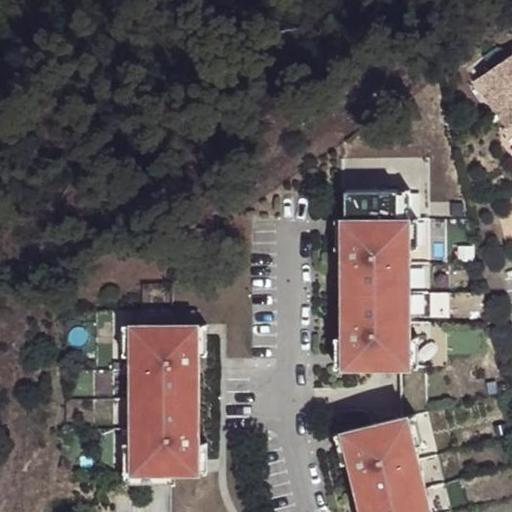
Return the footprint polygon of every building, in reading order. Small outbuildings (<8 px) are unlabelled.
[(511,58),(481,82),(500,107),(494,112),(503,125),(511,137),(511,136),(511,58)] [(481,82),(476,87),(494,112),(500,107),(481,82)] [(412,191),(347,192),(347,221),(345,220),(345,250),(345,265),(349,265),(349,323),(346,323),(346,339),(345,368),(412,368),(412,338),(412,323),(402,323),(401,265),(412,265),(411,249),(412,220),(412,191)] [(345,220),(338,220),(337,250),(345,250),(345,220)] [(419,220),(412,220),(411,249),(420,249),(419,220)] [(412,265),(401,265),(402,323),(412,323),(412,265)] [(128,317),(120,317),(119,346),(127,346),(128,317)] [(194,320),(128,317),(127,346),(126,361),(136,362),(133,420),(124,420),(123,435),(122,464),(136,465),(188,467),(190,437),(190,423),(186,422),(189,365),(193,365),(193,349),(194,320)] [(202,320),(194,320),(193,349),(201,350),(202,320)] [(420,337),(412,338),(412,368),(420,367),(420,337)] [(346,339),(338,338),(338,368),(345,368),(346,339)] [(136,362),(126,361),(124,420),(133,420),(136,362)] [(417,415),(409,417),(416,446),(424,445),(417,415)] [(409,417),(345,433),(352,462),(355,477),(359,475),(367,511),(421,511),(410,463),(420,461),(416,446),(409,417)] [(345,433),(337,435),(344,464),(352,462),(345,433)] [(122,464),(123,435),(115,435),(113,474),(136,475),(136,465),(122,464)] [(190,437),(188,467),(196,468),(197,438),(190,437)] [(431,511),(420,461),(410,463),(421,511),(431,511)]
